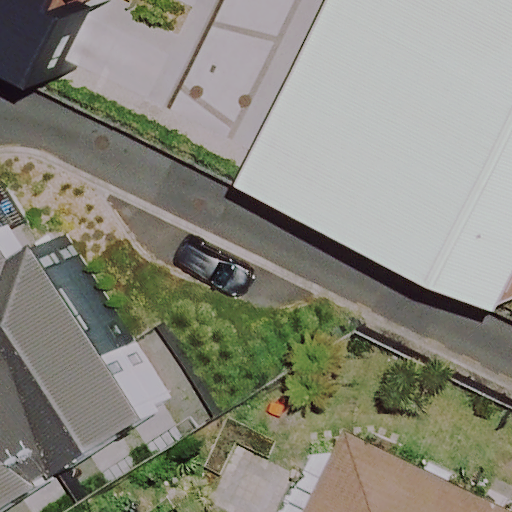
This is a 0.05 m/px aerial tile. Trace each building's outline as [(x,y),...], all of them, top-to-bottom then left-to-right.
[(0,0),(0,46),(71,80),(108,0),(0,0)] [(222,191),(287,33),(207,0),(186,0),(124,150),(222,191)] [(511,0),(356,0),(270,177),(511,294),(511,0)] [(0,179),(0,511),(72,511),(239,405),(64,138),(0,179)] [(468,511),(331,445),(297,511),(468,511)]
